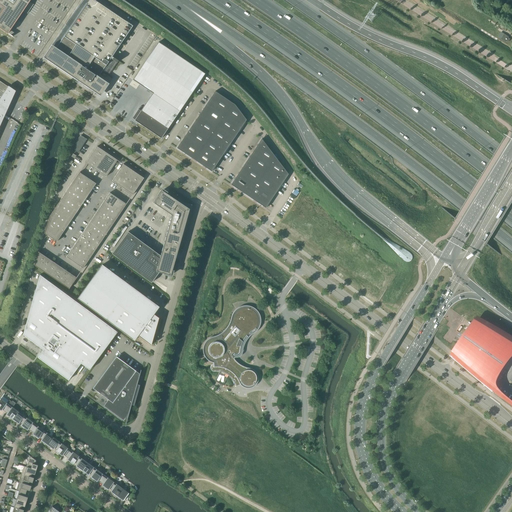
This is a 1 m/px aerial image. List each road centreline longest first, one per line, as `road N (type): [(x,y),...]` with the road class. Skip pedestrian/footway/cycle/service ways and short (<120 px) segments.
road 1 (motorway): [(185,1),(511,242)]
road 2 (tertiary): [(511,425),(208,199)]
road 3 (motorway): [(185,1),(278,90),(342,181),(441,261)]
road 4 (motorway): [(218,0),(511,217)]
road 5 (motorway): [(511,190),(254,0)]
road 6 (secondary): [(441,261),(359,408),(361,455),(398,511)]
road 7 (motorway): [(511,164),(290,0)]
road 8 (tertiary): [(208,199),(0,55)]
road 9 (unclassified): [(122,430),(137,423),(208,199)]
road 10 (motorway): [(510,110),(448,68),(310,0)]
road 11 (secondary): [(418,511),(392,480),(381,425),(389,393),(439,310)]
road 12 (track): [(395,151),(426,191),(511,260)]
road 13 (unclassified): [(122,430),(19,356)]
